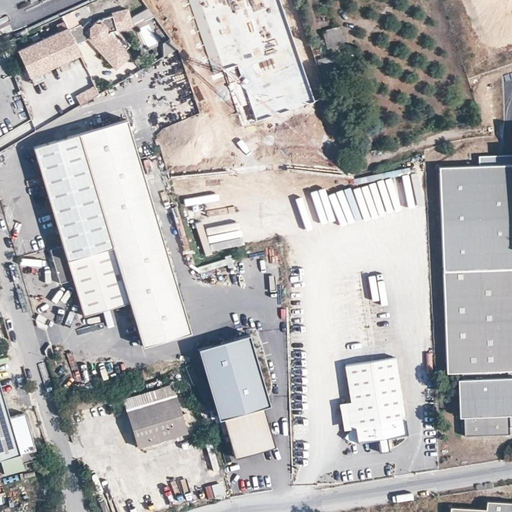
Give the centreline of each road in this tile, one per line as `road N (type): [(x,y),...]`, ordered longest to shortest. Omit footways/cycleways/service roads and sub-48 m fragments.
road 1 (residential): [(234,511),(511,467)]
road 2 (residential): [(0,245),(74,511)]
